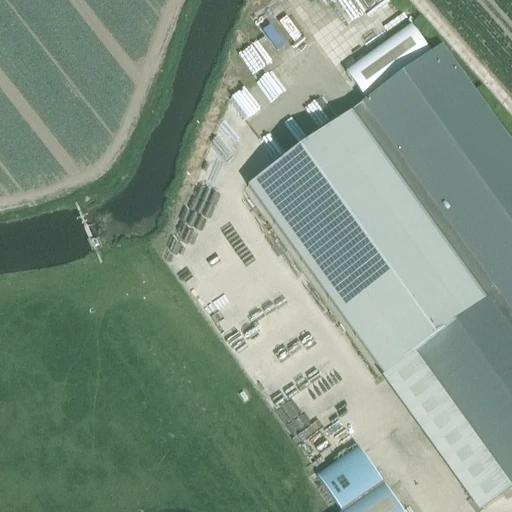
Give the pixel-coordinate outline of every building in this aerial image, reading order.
[(310,37),(303,42),(318,62),(325,58),(310,37)] [(511,147),(441,49),(363,105),(421,186),(498,294),(411,356),(508,492),(511,488),(511,147)] [(253,106),(270,96),(257,74),(240,84),(253,106)] [(411,356),(498,294),(421,186),(363,105),(248,188),(320,288),(384,376),(411,356)] [(290,379),(272,389),(283,409),(301,400),(290,379)] [(401,511),(383,485),(343,511),(401,511)]
